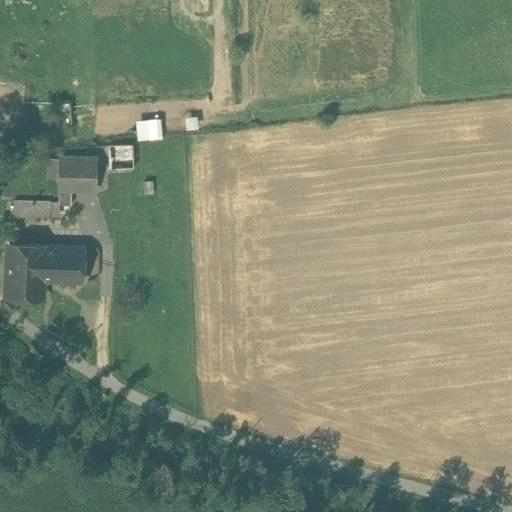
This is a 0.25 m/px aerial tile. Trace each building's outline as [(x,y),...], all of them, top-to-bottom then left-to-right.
[(137,117),(137,138),(163,137),(162,116),(137,117)] [(132,144),(109,145),(110,168),(134,167),(132,144)] [(95,158),(61,157),(61,158),(60,177),(60,204),(71,205),(71,189),(94,189),(95,158)] [(61,158),(48,158),(48,177),(60,177),(61,158)] [(50,201),(14,200),(14,214),(50,215),(50,201)] [(44,244),(9,242),(7,295),(41,297),(42,276),(44,246),(44,244)] [(84,247),(44,246),(42,276),(59,277),(62,281),(74,282),(78,278),(82,278),(84,247)]
